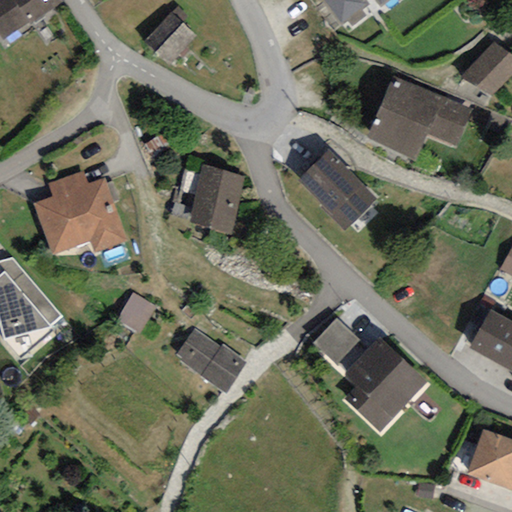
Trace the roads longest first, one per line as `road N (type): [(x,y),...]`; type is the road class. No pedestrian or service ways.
road 1 (residential): [(259,123),(264,178),(289,228),(449,372),(511,406)]
road 2 (residential): [(117,55),(86,119),(0,171)]
road 3 (residential): [(117,55),(181,97),(259,123)]
road 4 (residential): [(259,123),(274,111),(278,85),(242,0)]
